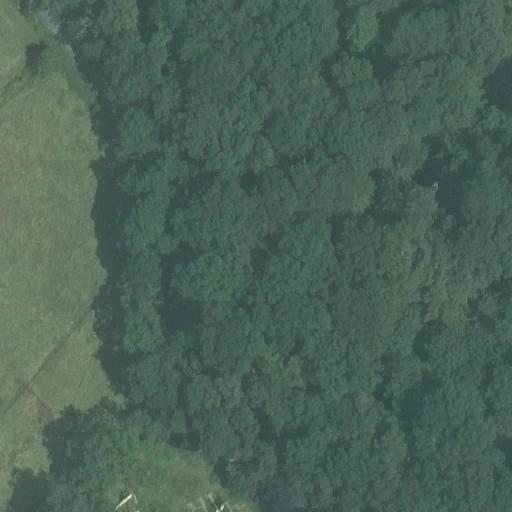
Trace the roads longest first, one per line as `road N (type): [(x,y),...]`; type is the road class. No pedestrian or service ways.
road 1 (unclassified): [(409,511),(0,14)]
road 2 (unclassified): [(511,60),(319,0)]
